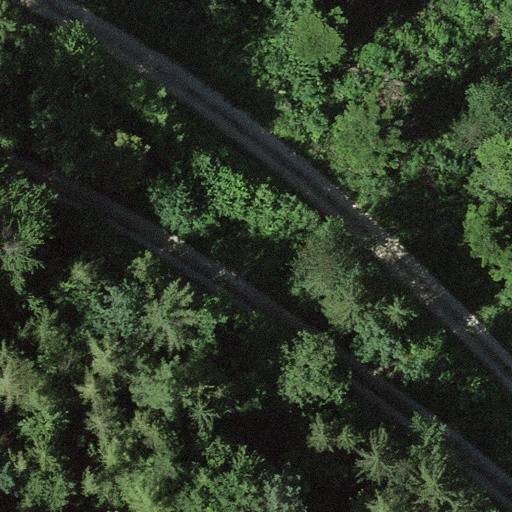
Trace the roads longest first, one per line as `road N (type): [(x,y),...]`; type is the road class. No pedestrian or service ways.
road 1 (track): [(0,158),(94,199),(223,282),(408,406),(511,497)]
road 2 (track): [(511,370),(328,191),(187,85),(43,0)]
